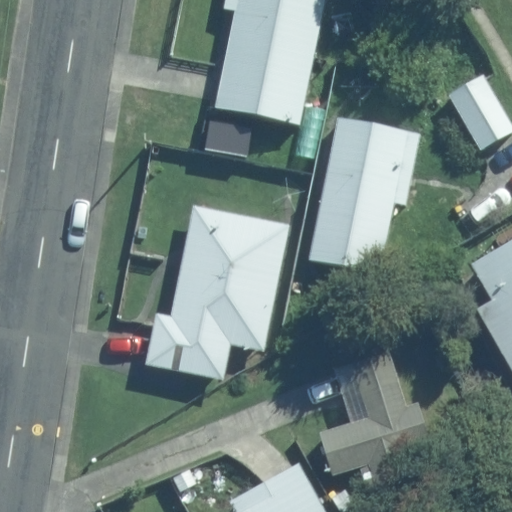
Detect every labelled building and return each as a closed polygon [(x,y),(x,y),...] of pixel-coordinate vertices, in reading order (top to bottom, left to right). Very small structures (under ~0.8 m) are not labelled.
[(218,112),(301,129),(328,0),(228,0),(226,11),(237,13),(218,112)] [(511,127),(487,79),(453,97),(482,154),(511,138),(511,127)] [(423,137),(337,121),(309,265),(382,279),(396,207),(409,209),(423,137)] [(291,228),(194,209),(172,320),(156,316),(145,370),(227,385),(233,355),(268,362),(291,228)] [(493,308),(479,315),(511,374),(511,247),(472,270),(493,308)] [(408,413),(391,358),(337,372),(352,427),(322,437),(333,479),(362,472),(370,498),(378,497),(382,510),(420,501),(409,456),(432,449),(419,410),(408,413)] [(324,511),(300,469),(230,506),(233,511),(324,511)] [(197,487),(190,474),(175,481),(181,495),(197,487)] [(345,511),(354,507),(345,492),(331,500),(337,511),(345,511)]
